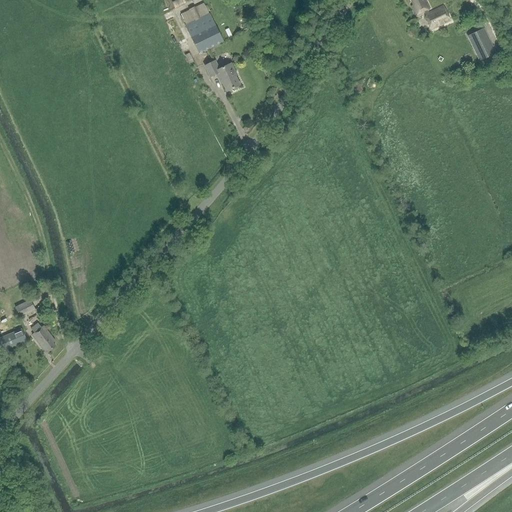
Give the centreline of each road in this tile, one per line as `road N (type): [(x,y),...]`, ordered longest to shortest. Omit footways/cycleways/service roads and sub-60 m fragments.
road 1 (unclassified): [(0,435),(260,132),(345,0)]
road 2 (motorway): [(511,382),(373,449),(208,511)]
road 3 (motorway): [(511,408),(350,511)]
